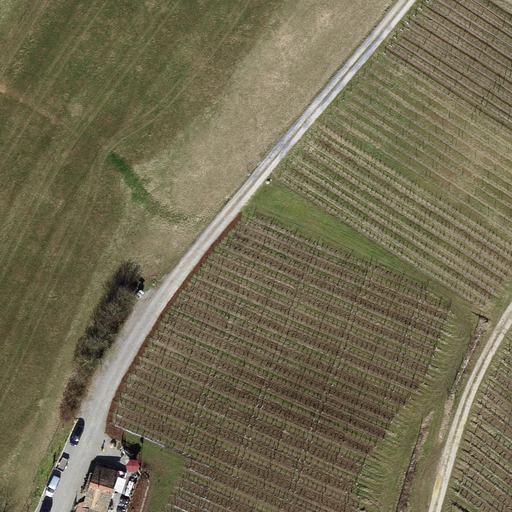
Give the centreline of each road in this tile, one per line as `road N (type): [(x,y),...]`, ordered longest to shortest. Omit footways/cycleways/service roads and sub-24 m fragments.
road 1 (track): [(58,511),(68,466),(102,391),(148,315),(408,0)]
road 2 (track): [(511,316),(470,391),(435,511)]
